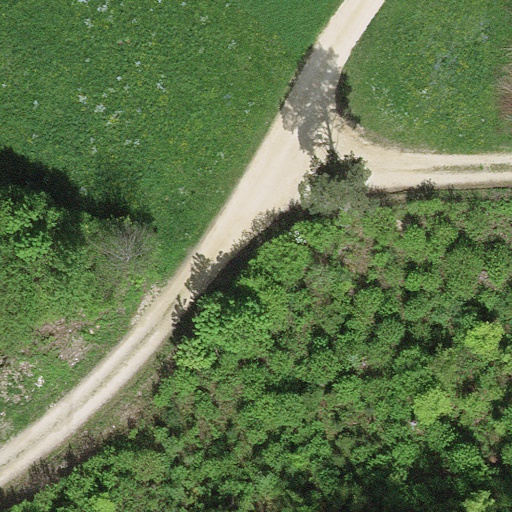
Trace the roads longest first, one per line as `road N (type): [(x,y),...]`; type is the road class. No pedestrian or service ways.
road 1 (track): [(0,465),(82,410),(387,0)]
road 2 (track): [(268,162),(511,166)]
